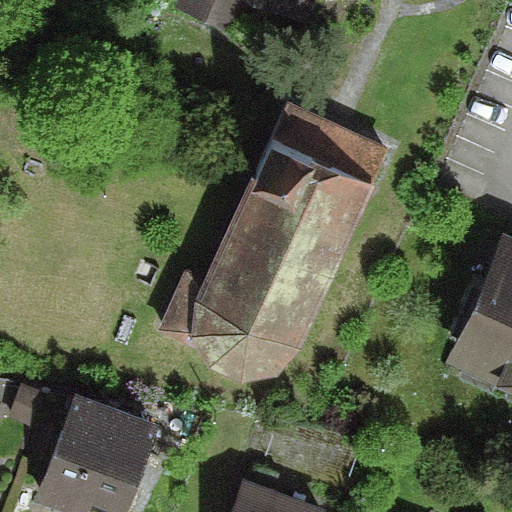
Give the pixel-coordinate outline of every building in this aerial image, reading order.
[(265,0),(294,13),(299,0),(265,0)] [(349,215),(380,149),(281,104),(251,171),(255,173),(205,285),(180,274),(157,325),(208,348),(210,353),(238,365),(269,360),(273,350),(282,354),(345,213),(349,215)] [(511,243),(501,239),(482,282),(486,284),(457,351),(511,375),(511,243)] [(26,420),(36,392),(18,385),(7,413),(26,420)] [(111,511),(114,511),(148,423),(71,395),(35,490),(79,507),(82,500),(112,511),(111,511)] [(314,511),(316,510),(239,481),(227,511),(314,511)]
